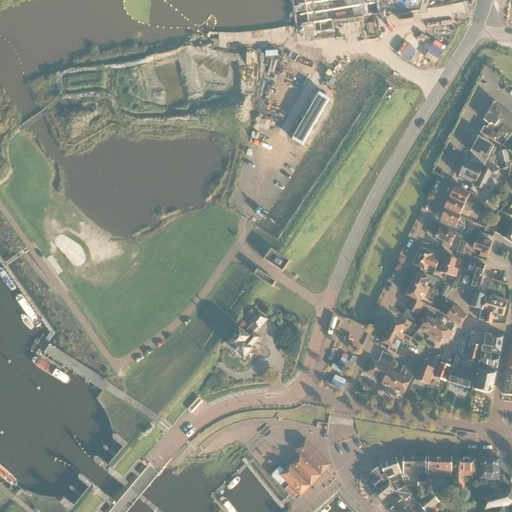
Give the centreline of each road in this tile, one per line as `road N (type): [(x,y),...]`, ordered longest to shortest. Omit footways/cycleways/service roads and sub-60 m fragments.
road 1 (primary): [(299,391),(359,227),(479,22)]
road 2 (residential): [(341,404),(489,87),(511,105)]
road 3 (primary): [(118,511),(198,417),(299,391)]
road 4 (residential): [(371,511),(347,480),(363,458),(406,443),(491,444),(493,429)]
road 5 (residential): [(493,429),(341,404)]
